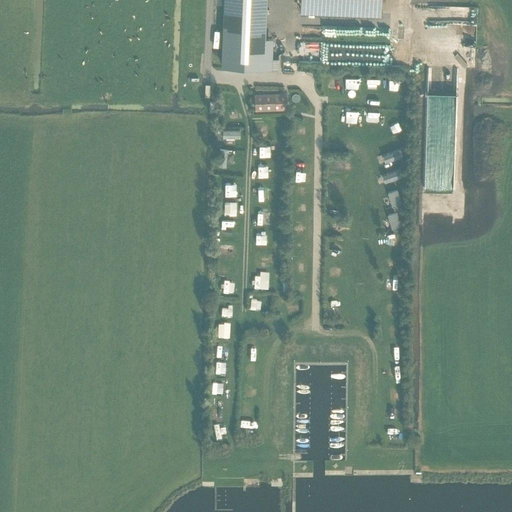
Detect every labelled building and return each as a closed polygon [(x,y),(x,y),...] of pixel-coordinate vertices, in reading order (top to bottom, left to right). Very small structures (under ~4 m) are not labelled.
[(225,0),(223,67),(264,69),(266,0),(225,0)] [(381,0),(300,0),(300,11),(381,13),(381,0)] [(314,19),(314,28),(335,27),(335,18),(314,19)] [(287,93),(254,95),(255,112),(288,110),(287,93)] [(240,128),(223,127),(222,139),(240,140),(240,128)] [(225,184),(225,196),(235,196),(236,184),(225,184)] [(223,241),(223,255),(228,256),(229,252),(233,252),(234,242),(223,241)] [(268,253),(256,253),(257,267),(268,266),(268,253)] [(260,271),(260,276),(253,276),(253,289),(269,289),(269,271),(260,271)] [(223,294),(235,295),(235,281),(224,281),(223,294)] [(251,347),(264,348),(265,341),(252,340),(251,347)]
